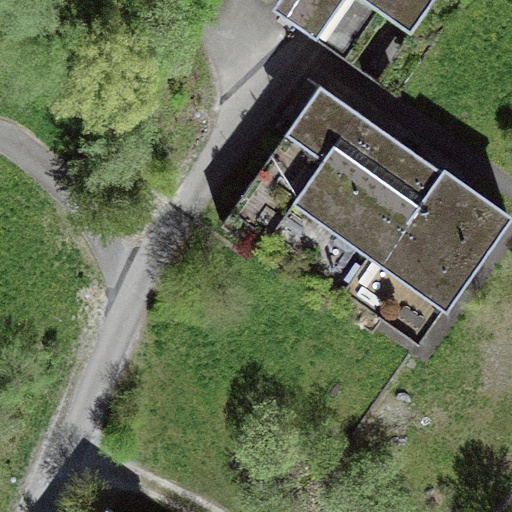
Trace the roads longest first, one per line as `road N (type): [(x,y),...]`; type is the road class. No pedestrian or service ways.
road 1 (track): [(503,511),(511,502),(30,0),(0,6)]
road 2 (track): [(70,444),(200,511)]
